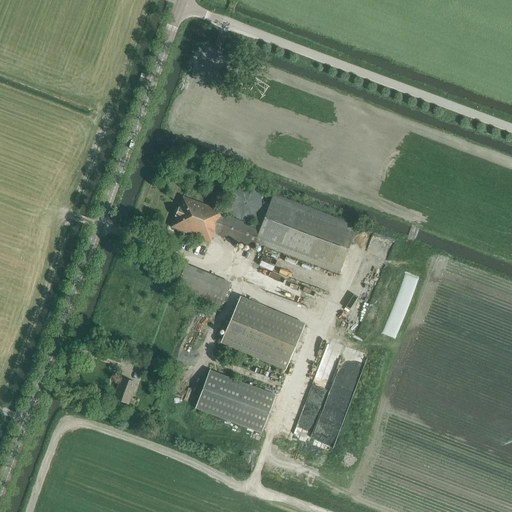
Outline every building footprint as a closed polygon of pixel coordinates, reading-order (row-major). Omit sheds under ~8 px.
[(173,123),(202,135),(219,95),(202,88),(215,58),(201,53),(173,123)] [(263,204),(263,201),(262,198),(261,195),(259,193),(257,191),(254,189),(252,188),(248,187),(245,188),(241,189),(238,190),(235,192),(233,195),(232,198),(231,201),(230,204),(231,208),(232,210),(233,213),(235,215),(237,218),(240,219),(243,220),(246,221),(250,220),(253,220),(256,218),(258,216),(260,214),(262,211),(263,207),(263,204)] [(210,241),(213,234),(252,248),(254,242),(338,273),(356,225),(311,208),(272,194),(267,208),(259,227),(222,213),(223,211),(182,196),(171,226),(210,241)] [(184,263),(175,288),(220,306),(229,282),(184,263)] [(324,305),(330,287),(299,276),(297,283),(294,282),(290,293),(324,305)] [(305,322),(239,296),(221,343),(287,368),(305,322)] [(198,364),(203,365),(206,350),(202,349),(198,364)] [(275,393),(210,369),(196,407),(261,431),(275,393)] [(135,383),(121,377),(112,398),(127,404),(135,383)]
